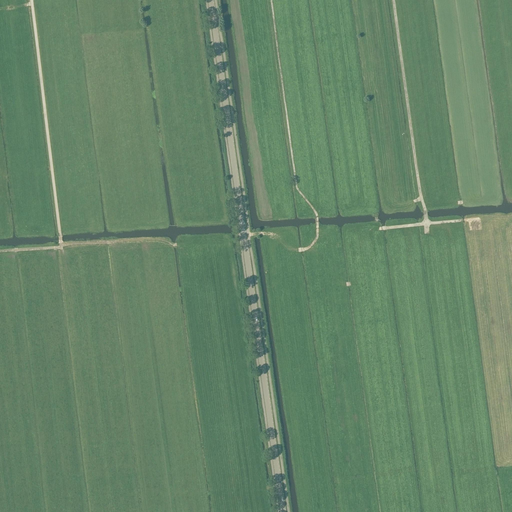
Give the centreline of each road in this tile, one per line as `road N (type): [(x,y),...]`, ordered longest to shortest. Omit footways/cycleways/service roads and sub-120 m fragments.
road 1 (tertiary): [(283,511),(210,0)]
road 2 (track): [(270,0),(297,188),(316,214),(317,233),(304,250),(271,235),(243,235)]
